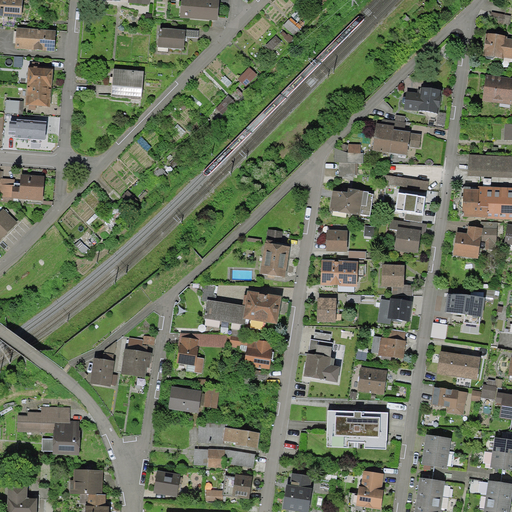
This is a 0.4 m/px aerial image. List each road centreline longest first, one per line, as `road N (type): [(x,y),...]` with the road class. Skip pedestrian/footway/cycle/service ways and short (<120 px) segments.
road 1 (residential): [(470,5),(397,511)]
road 2 (residential): [(321,145),(173,289),(124,498)]
road 3 (residential): [(269,511),(321,145)]
road 4 (residential): [(58,205),(233,24)]
road 5 (residential): [(470,5),(321,145)]
road 6 (residential): [(30,352),(101,416),(124,498)]
road 7 (residential): [(62,163),(75,0)]
road 8 (unknown): [(51,369),(99,350),(147,310),(168,309)]
